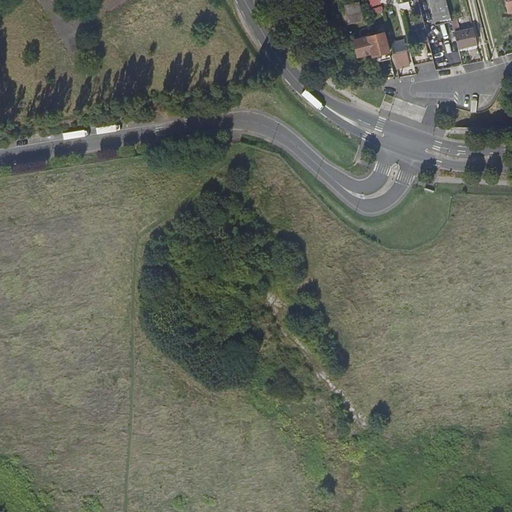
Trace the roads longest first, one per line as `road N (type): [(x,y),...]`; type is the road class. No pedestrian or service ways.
road 1 (residential): [(406,145),(382,191),(368,195),(346,190),(294,144),(250,121),(0,155)]
road 2 (secondary): [(406,145),(334,111),(299,83),(243,0)]
